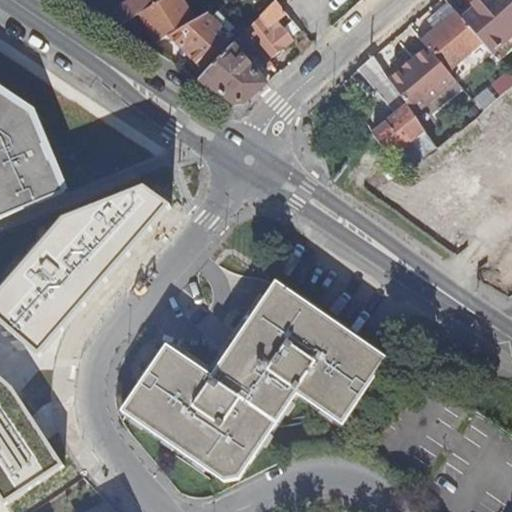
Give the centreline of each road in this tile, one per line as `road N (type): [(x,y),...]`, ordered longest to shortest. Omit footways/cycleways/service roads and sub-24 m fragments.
road 1 (residential): [(163,511),(97,429),(89,388),(94,360),(237,183)]
road 2 (secondary): [(511,338),(272,174)]
road 3 (secondary): [(229,143),(11,0)]
road 4 (residential): [(398,0),(309,80),(264,137)]
road 5 (residential): [(265,499),(337,479),(395,511)]
